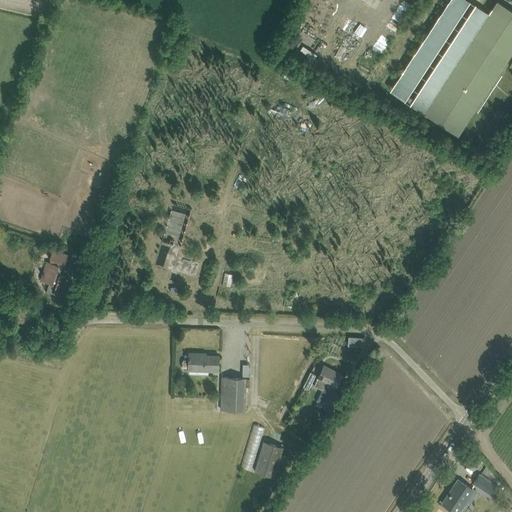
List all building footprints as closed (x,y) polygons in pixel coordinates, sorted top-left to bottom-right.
[(448,0),(397,79),(411,89),(469,0),(468,0),(448,0)] [(458,135),(474,110),(477,112),(493,88),(496,82),(502,74),(499,72),(511,52),(511,10),(497,0),(491,9),(423,113),(458,135)] [(406,2),(394,22),(403,28),(415,8),(406,2)] [(363,28),(357,38),(365,43),(371,33),(363,28)] [(383,35),(375,52),(385,57),(393,40),(383,35)] [(174,203),(154,264),(195,277),(199,264),(177,256),(192,209),(174,203)] [(282,232),(282,224),(273,223),(272,231),(282,232)] [(40,280),(49,283),(46,291),(53,294),(54,293),(62,296),(69,277),(60,274),(63,264),(65,264),(69,255),(52,249),(49,259),(51,259),(50,262),(47,261),(43,272),(42,272),(41,274),(42,275),(40,280)] [(236,288),(237,276),(228,275),(227,287),(236,288)] [(17,315),(17,314),(16,316),(17,316),(15,320),(31,326),(35,316),(26,313),(29,304),(22,302),(17,315)] [(183,360),(183,362),(182,361),(182,367),(183,367),(182,369),(188,370),(218,371),(218,356),(199,355),(198,353),(189,353),(189,357),(188,357),(188,360),(183,360)] [(341,395),(333,390),(335,387),(337,383),(342,374),(324,365),(318,377),(317,377),(316,378),(317,379),(317,380),(314,385),(322,389),(316,400),(323,403),(322,405),(330,412),(341,395)] [(244,409),(245,388),(246,378),(222,377),(220,408),(244,409)] [(271,415),(282,421),(288,409),(277,404),(271,415)] [(253,439),(262,443),(267,429),(259,425),(253,439)] [(283,447),(263,441),(254,470),(274,476),(283,447)] [(489,493),(494,484),(479,475),(474,483),(489,493)] [(452,488),(442,502),(442,503),(450,508),(455,511),(458,511),(467,500),(469,502),(476,492),(457,479),(452,488)]
